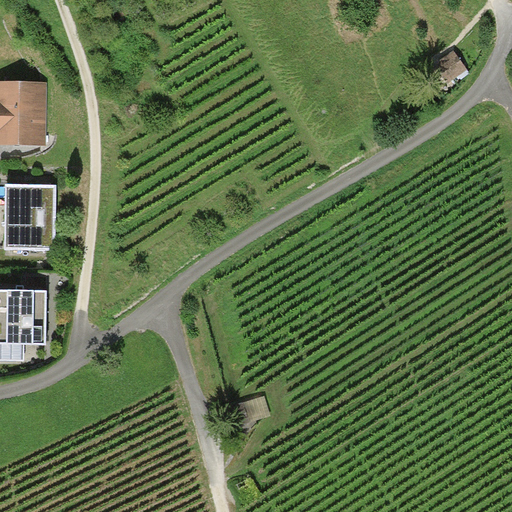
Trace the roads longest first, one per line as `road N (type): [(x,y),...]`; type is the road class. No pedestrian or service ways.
road 1 (track): [(57,0),(93,137),(88,338),(485,82),(506,13)]
road 2 (track): [(165,293),(221,511)]
